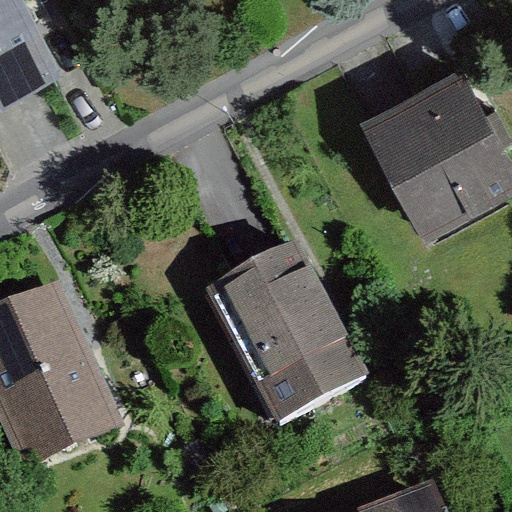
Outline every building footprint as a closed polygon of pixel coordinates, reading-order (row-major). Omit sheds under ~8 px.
[(0,0),(0,106),(67,73),(30,0),(0,0)] [(511,131),(472,59),(370,115),(436,236),(511,194),(511,131)] [(305,246),(216,295),(289,430),(379,380),(305,246)] [(66,286),(0,315),(0,411),(29,476),(130,432),(66,286)] [(382,511),(455,511),(446,487),(382,511)]
